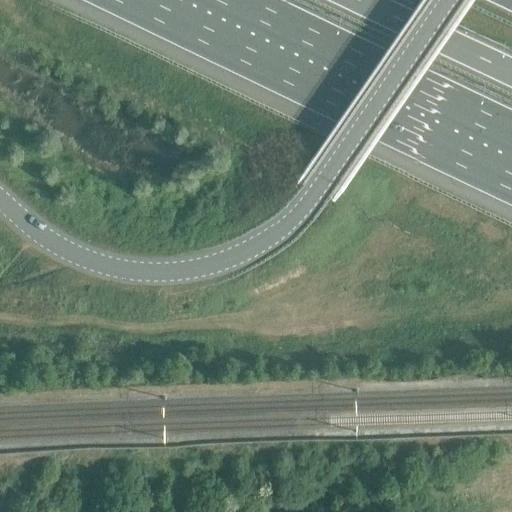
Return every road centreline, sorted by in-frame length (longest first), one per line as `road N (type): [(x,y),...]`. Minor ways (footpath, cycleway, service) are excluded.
road 1 (unclassified): [(451,0),(297,219),(246,247),(181,266),(91,259),(0,195)]
road 2 (motorway): [(175,0),(511,159)]
road 3 (motorway): [(362,0),(511,71)]
